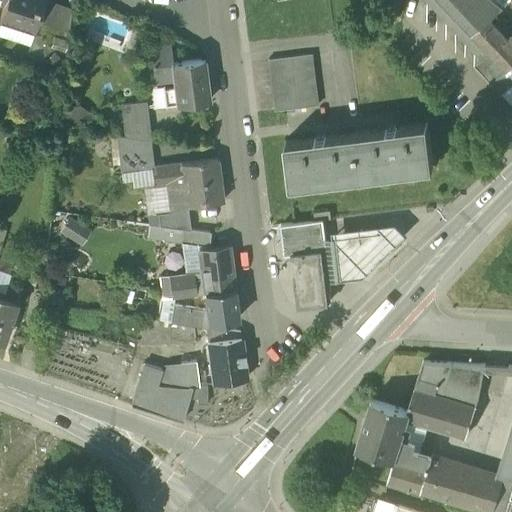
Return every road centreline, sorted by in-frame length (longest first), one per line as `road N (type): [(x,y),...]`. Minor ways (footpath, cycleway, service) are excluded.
road 1 (residential): [(227,51),(267,328)]
road 2 (secondary): [(212,500),(378,321)]
road 3 (tertiary): [(212,500),(126,434),(0,388)]
road 4 (residential): [(398,0),(390,29),(227,51)]
road 5 (secondary): [(378,321),(511,184)]
road 6 (residential): [(378,321),(511,334)]
